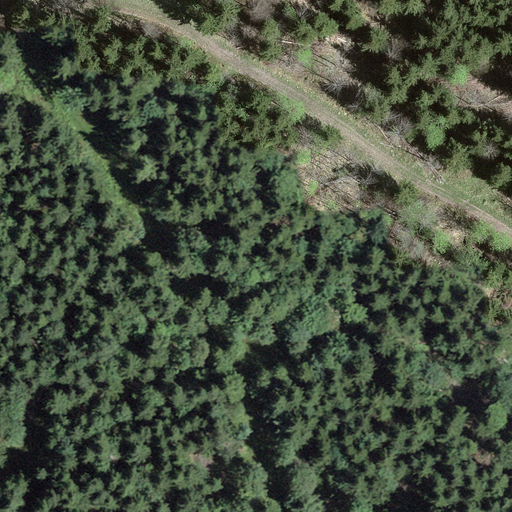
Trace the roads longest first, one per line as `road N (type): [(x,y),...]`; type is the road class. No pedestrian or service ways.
road 1 (track): [(0,25),(16,54),(91,132),(151,219),(245,395),(277,511)]
road 2 (track): [(511,230),(324,122),(195,31),(150,11),(90,0)]
